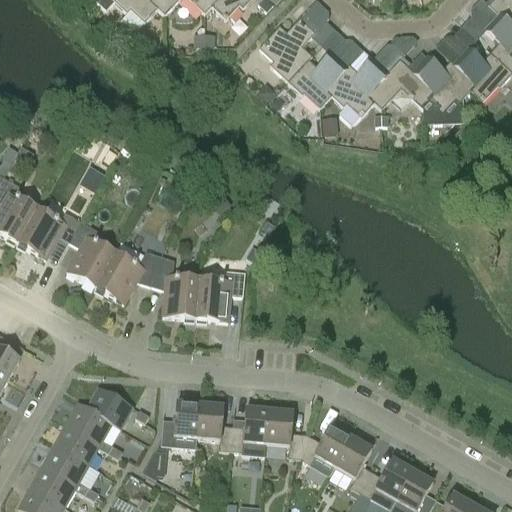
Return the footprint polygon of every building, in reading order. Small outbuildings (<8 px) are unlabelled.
[(98,0),(93,6),(99,11),(109,0),(98,0)] [(104,15),(113,6),(126,18),(129,15),(144,28),(157,14),(157,13),(149,6),(154,0),(109,0),(99,11),(104,15)] [(213,0),(154,0),(149,6),(157,13),(157,14),(164,21),(183,0),(204,19),(211,12),(210,11),(218,4),(213,0)] [(213,0),(218,4),(210,11),(211,12),(225,25),(238,10),(242,14),(254,0),(213,0)] [(281,0),(263,0),(273,9),(282,0),(281,0)] [(481,21),(490,30),(498,21),(511,33),(511,0),(496,0),(488,10),(480,3),(470,15),(470,21),(475,27),(481,21)] [(271,10),(262,2),(256,9),(264,18),(271,10)] [(269,70),(287,87),(308,65),(311,62),(301,52),(328,23),(328,17),(316,6),(286,38),(278,31),(258,54),(272,67),(269,70)] [(490,30),(481,21),(475,27),(498,48),(490,58),(511,79),(511,78),(511,33),(498,21),(490,30)] [(213,40),(202,40),(202,33),(198,32),(196,35),(195,40),(192,40),(192,52),(212,52),(213,40)] [(453,69),(475,90),(469,96),(482,107),(496,91),(498,93),(511,79),(490,58),(481,67),(452,41),(445,41),(443,43),(461,60),(453,69)] [(345,73),(348,70),(362,55),(353,47),(350,44),(344,44),(317,74),(308,65),(287,87),(301,100),(303,99),(322,116),(329,109),(326,107),(330,101),(331,101),(325,96),(345,73)] [(407,72),(399,65),(404,59),(393,49),(386,49),(379,56),(385,61),(377,71),(385,79),(366,100),(373,108),(380,115),(400,94),(420,113),(434,98),(407,72)] [(356,126),(360,122),(373,108),(366,100),(385,79),(377,71),(385,61),(379,56),(358,79),(348,70),(345,73),(325,96),(331,101),(330,101),(342,112),(337,120),(349,131),(356,126)] [(407,72),(434,98),(420,113),(421,130),(462,129),(461,105),(469,96),(475,90),(453,69),(450,65),(440,76),(421,57),(407,72)] [(265,109),(275,99),(265,89),(258,96),(255,99),(256,101),(265,109)] [(281,108),(274,102),(266,110),(273,117),(281,108)] [(25,172),(33,157),(20,150),(12,164),(25,172)] [(111,168),(99,161),(94,169),(106,176),(111,168)] [(0,240),(16,249),(37,214),(14,201),(19,192),(2,183),(0,187),(0,209),(1,210),(0,210),(0,240)] [(223,217),(231,211),(221,199),(213,205),(223,217)] [(68,248),(80,227),(64,218),(59,226),(37,214),(16,249),(45,266),(58,242),(68,248)] [(273,231),(265,225),(259,236),(267,241),(273,231)] [(114,257),(92,245),(97,237),(80,227),(68,248),(79,254),(65,277),(94,294),(115,258),(114,257)] [(119,248),(114,257),(115,258),(94,294),(123,310),(136,287),(150,292),(159,262),(145,257),(143,261),(119,248)] [(252,252),(245,262),(253,267),(260,256),(252,252)] [(194,325),(198,284),(172,282),(173,266),(159,262),(150,292),(164,296),(162,322),(194,325)] [(242,303),(244,279),(225,277),(224,286),(198,284),(194,325),(227,328),(230,302),(242,303)] [(18,365),(11,361),(17,351),(0,341),(0,380),(7,385),(18,365)] [(77,408),(77,409),(120,434),(132,412),(97,392),(86,413),(77,408)] [(172,452),(173,442),(196,444),(199,410),(175,408),(174,427),(162,426),(160,451),(172,452)] [(99,450),(102,446),(111,430),(119,435),(120,434),(77,409),(65,430),(99,450)] [(219,446),(218,451),(218,456),(229,457),(232,432),(220,431),(222,412),(199,410),(196,444),(219,446)] [(245,414),(243,433),(232,432),(229,457),(241,458),(241,460),(264,462),(265,450),(268,416),(245,414)] [(138,415),(134,423),(135,424),(144,429),(148,421),(138,415)] [(290,439),(291,418),(268,416),(265,450),(288,452),(287,463),(298,465),(306,440),(290,439)] [(53,451),(88,471),(97,454),(107,459),(111,452),(102,446),(99,450),(65,430),(53,451)] [(330,431),(320,449),(306,440),(298,465),(308,470),(328,481),(333,473),(350,443),(330,431)] [(361,472),(371,455),(350,443),(333,473),(353,484),(349,493),(359,499),(371,477),(361,472)] [(76,492),(78,488),(88,471),(53,451),(41,472),(76,492)] [(111,452),(107,459),(117,465),(121,457),(111,452)] [(140,478),(143,479),(163,481),(165,458),(152,456),(140,478)] [(391,465),(381,483),(371,477),(359,499),(369,505),(382,511),(391,511),(394,506),(411,476),(391,465)] [(29,493),(63,511),(64,511),(74,495),(83,501),(88,493),(78,488),(76,492),(41,472),(29,493)] [(422,506),(432,488),(411,476),(394,506),(391,511),(431,511),(422,506)] [(63,511),(29,493),(18,511),(63,511)] [(88,493),(83,501),(93,507),(98,499),(88,493)] [(452,499),(444,511),(431,511),(471,511),(472,511),(452,499)] [(136,511),(146,511),(148,508),(141,503),(136,511)]
